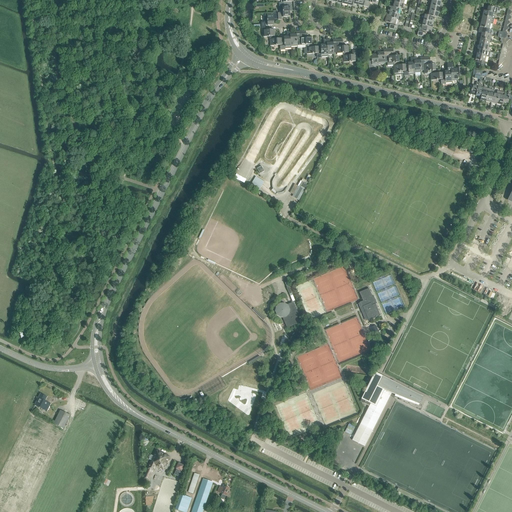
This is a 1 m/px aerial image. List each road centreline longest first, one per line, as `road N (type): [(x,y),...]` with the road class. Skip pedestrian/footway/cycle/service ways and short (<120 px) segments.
road 1 (tertiary): [(98,364),(105,305),(215,90),(245,54)]
road 2 (tertiary): [(326,511),(141,416),(110,390),(98,364)]
road 3 (tertiary): [(506,123),(245,54)]
road 4 (unknown): [(87,243),(57,184),(30,0)]
road 5 (unclassified): [(450,265),(425,280),(288,217)]
road 6 (residential): [(431,50),(317,25),(312,0)]
road 7 (unknown): [(87,243),(94,275),(58,359)]
